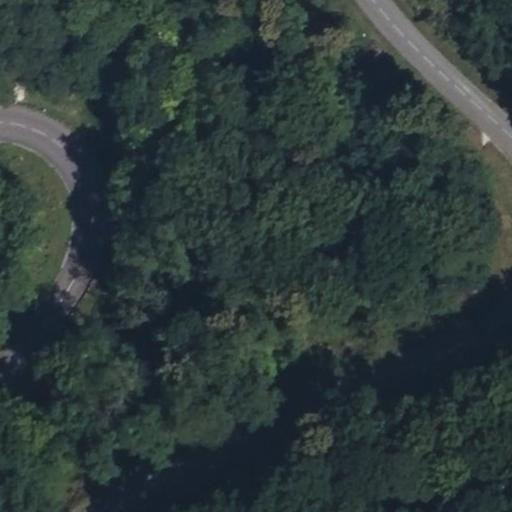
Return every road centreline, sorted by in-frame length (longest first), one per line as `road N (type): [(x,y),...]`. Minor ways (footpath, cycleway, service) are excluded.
road 1 (tertiary): [(104,511),(208,450),(511,313)]
road 2 (tertiary): [(0,113),(35,121),(77,159),(86,243),(69,284),(0,366)]
road 3 (tertiary): [(511,139),(374,0)]
